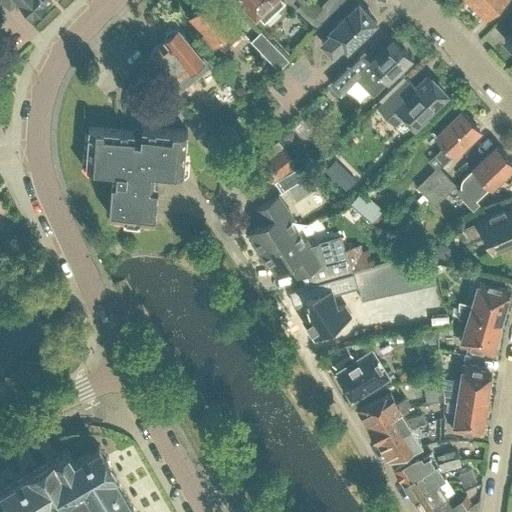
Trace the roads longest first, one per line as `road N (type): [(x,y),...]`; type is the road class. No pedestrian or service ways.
road 1 (residential): [(406,511),(303,350),(354,318),(437,301)]
road 2 (unclassified): [(130,366),(49,194),(39,150)]
road 3 (unclassified): [(39,150),(40,107),(56,64),(111,0)]
road 4 (unclassified): [(207,511),(130,366)]
road 5 (residential): [(130,366),(50,404),(0,442)]
road 6 (residential): [(511,102),(413,0)]
road 7 (residential): [(511,385),(492,511)]
